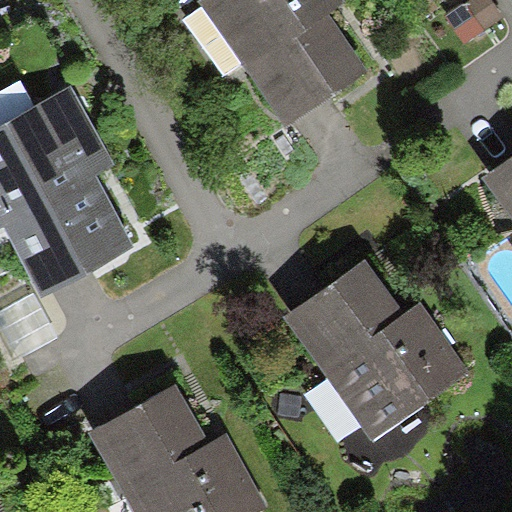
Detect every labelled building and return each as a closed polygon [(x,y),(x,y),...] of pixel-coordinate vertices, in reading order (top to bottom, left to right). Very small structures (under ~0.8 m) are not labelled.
[(206,0),(278,108),(351,60),(315,6),(323,0),(206,0)] [(0,208),(37,273),(114,230),(77,164),(97,152),(60,87),(0,121),(0,208)] [(511,154),(486,171),(511,210),(511,154)] [(356,264),(286,308),(360,427),(447,372),(405,304),(388,315),(356,264)] [(170,382),(86,423),(129,511),(230,511),(251,502),(217,432),(199,441),(170,382)]
